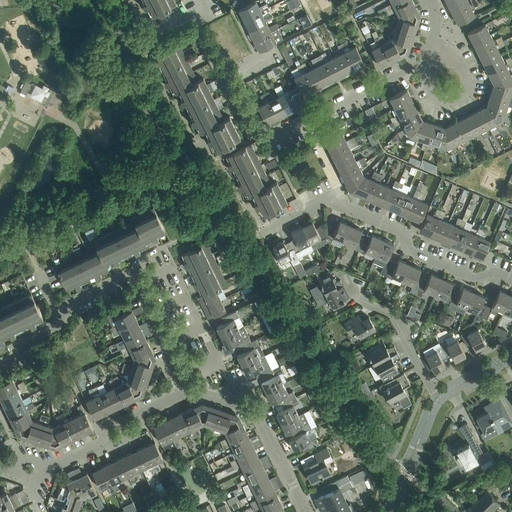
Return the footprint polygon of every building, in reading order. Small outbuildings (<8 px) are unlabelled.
[(176,4),(174,0),(145,0),(146,2),(143,4),(145,9),(149,7),(153,15),(176,4)] [(413,6),(414,6),(411,0),(407,0),(394,7),(399,17),(398,18),(414,10),(413,6)] [(469,4),(466,0),(452,0),(449,2),(450,5),(448,6),(452,13),(469,4)] [(260,11),(255,1),(240,9),(241,12),(239,13),(243,20),(260,11)] [(474,15),(469,4),(452,13),(456,20),(457,19),(459,23),(474,15)] [(418,22),(416,21),(416,19),(412,18),(411,15),(416,13),(414,10),(398,18),(395,28),(414,34),(418,22)] [(266,21),(260,11),(243,20),(247,27),(249,26),(250,29),(266,21)] [(307,13),(299,17),(304,28),(312,24),(312,23),(307,13)] [(253,40),(278,27),(276,23),(269,27),(266,21),(250,29),(252,32),(250,33),(253,40)] [(490,34),(484,24),(467,32),(471,40),(473,39),(474,42),(490,34)] [(276,42),(273,35),(280,32),(278,27),(253,40),(257,47),(259,46),(261,50),(276,42)] [(410,46),(414,34),(395,28),(392,38),(400,54),(403,53),(400,48),(402,47),(407,48),(408,45),(410,46)] [(495,44),(490,34),(474,42),(476,44),(474,45),(478,53),(495,44)] [(400,54),(392,38),(391,39),(381,44),(390,62),(397,58),(396,56),(400,54)] [(502,41),(502,40),(497,43),(499,47),(509,42),(507,38),(502,41)] [(196,78),(177,40),(154,52),(158,60),(154,62),(157,67),(161,65),(168,80),(165,82),(167,87),(171,85),(173,90),(196,78)] [(390,62),(381,44),(371,49),(379,65),(382,63),(383,65),(390,62)] [(500,54),(495,44),(478,53),(481,60),(483,59),(485,62),(500,54)] [(355,46),(345,51),(354,69),(361,65),(360,63),(363,62),(355,46)] [(354,69),(345,51),(335,57),(343,72),(345,71),(346,73),(354,69)] [(505,65),(500,54),(485,62),(486,65),(484,66),(488,73),(505,65)] [(343,72),(335,57),(325,62),(333,79),(341,75),(340,73),(343,72)] [(333,79),(325,62),(314,67),(322,82),(325,81),(326,83),(333,79)] [(510,75),(505,65),(488,73),(492,81),(493,80),(495,83),(510,75)] [(322,82),(314,67),(304,72),(313,89),(320,86),(319,84),(322,82)] [(313,89),(304,72),(294,77),(298,86),(302,93),(305,91),(306,93),(313,89)] [(511,88),(511,78),(510,75),(495,83),(495,85),(511,90),(511,88)] [(213,97),(208,88),(203,78),(198,81),(196,78),(173,90),(179,101),(181,100),(183,104),(187,103),(190,109),(213,97)] [(284,83),(274,88),(278,96),(286,111),(289,110),(290,112),(297,108),(288,91),(287,89),(284,83)] [(31,95),(40,99),(43,94),(47,96),(49,91),(47,90),(48,87),(43,85),(41,89),(36,86),(31,95)] [(508,101),(511,90),(495,85),(494,88),(492,87),(490,95),(508,101)] [(306,101),(303,94),(302,93),(298,86),(288,91),(297,108),(304,104),(303,103),(306,101)] [(408,97),(410,97),(406,89),(389,98),(394,108),(410,100),(408,97)] [(505,112),(508,101),(490,95),(487,103),(489,104),(488,106),(505,112)] [(286,111),(278,96),(268,101),(276,119),(284,115),(283,113),(286,111)] [(222,115),(213,97),(190,109),(194,118),(191,120),(193,125),(197,123),(199,127),(222,115)] [(417,109),(413,102),(411,103),(410,100),(394,108),(400,118),(417,109)] [(276,119),(268,101),(257,106),(265,122),(268,120),(269,122),(276,119)] [(509,113),(505,112),(488,106),(488,107),(487,108),(495,124),(502,120),(507,121),(509,113)] [(495,124),(487,108),(484,110),(483,108),(475,111),(484,129),(495,124)] [(405,128),(420,120),(418,118),(420,117),(417,109),(400,118),(405,128)] [(484,129),(475,111),(468,115),(469,117),(466,118),(474,134),(484,129)] [(240,137),(235,126),(229,116),(224,119),(222,115),(199,127),(205,138),(207,137),(209,142),(213,140),(217,149),(240,137)] [(474,134),(466,118),(464,120),(463,118),(455,122),(464,139),(474,134)] [(347,125),(344,120),(320,132),(324,140),(326,139),(327,142),(343,134),(340,128),(347,125)] [(417,138),(422,122),(420,121),(420,120),(405,128),(409,136),(417,138)] [(428,142),(434,124),(425,121),(425,123),(422,122),(417,138),(428,142)] [(464,139),(455,122),(447,126),(448,127),(446,129),(454,144),(464,139)] [(439,146),(444,129),(443,129),(440,128),(441,126),(434,124),(428,142),(439,146)] [(454,144),(446,129),(445,129),(444,129),(439,146),(446,148),(454,144)] [(348,144),(343,134),(327,142),(329,145),(327,146),(330,153),(348,144)] [(260,164),(250,144),(228,155),(232,163),(228,165),(231,170),(234,168),(238,175),(260,164)] [(353,154),(348,144),(330,153),(334,160),(336,159),(337,162),(353,154)] [(358,164),(353,154),(337,162),(339,165),(337,166),(340,173),(358,164)] [(270,183),(260,164),(238,175),(242,184),(238,185),(241,190),(245,188),(247,194),(270,183)] [(351,189),(364,175),(358,164),(340,173),(350,190),(350,191),(351,189)] [(367,198),(375,180),(364,176),(364,175),(351,189),(350,191),(359,195),(367,198)] [(378,201),(385,185),(375,180),(367,198),(375,201),(375,199),(378,201)] [(287,203),(277,182),(276,181),(271,184),(270,183),(247,194),(253,204),(254,203),(257,208),(260,206),(264,214),(287,203)] [(420,191),(423,184),(419,182),(414,195),(418,196),(420,191)] [(424,193),(427,186),(423,184),(420,191),(418,196),(422,198),(424,193)] [(388,207),(396,190),(385,185),(378,201),(381,202),(380,204),(388,207)] [(399,210),(406,194),(396,190),(388,207),(395,210),(396,208),(399,210)] [(409,216),(416,199),(406,194),(399,210),(402,211),(401,213),(409,216)] [(420,221),(428,203),(416,199),(409,216),(420,221)] [(164,227),(153,204),(131,215),(134,220),(132,221),(143,244),(154,239),(153,237),(158,235),(156,231),(164,227)] [(430,235),(438,217),(427,213),(420,229),(424,230),(423,232),(430,235)] [(441,238),(448,222),(438,217),(430,235),(438,239),(438,237),(441,238)] [(344,242),(351,225),(340,220),(337,228),(331,225),(330,228),(326,228),(326,237),(332,240),(333,237),(344,242)] [(143,244),(132,221),(101,236),(114,262),(119,260),(117,256),(133,249),(134,253),(139,250),(138,247),(143,244)] [(326,237),(326,228),(322,228),(321,226),(316,228),(312,221),(301,227),(310,243),(320,238),(321,240),(326,237)] [(451,244),(459,227),(448,222),(441,238),(444,239),(443,241),(451,244)] [(361,230),(351,225),(344,242),(353,246),(352,248),(358,251),(363,239),(358,237),(361,230)] [(295,239),(289,242),(295,253),(297,258),(313,250),(310,243),(301,227),(291,232),(295,239)] [(462,247),(469,231),(459,227),(451,244),(458,248),(459,246),(462,247)] [(498,229),(494,239),(498,241),(503,231),(498,229)] [(472,253),(479,236),(469,231),(462,247),(465,248),(464,250),(472,253)] [(375,256),(382,239),(372,235),(369,241),(363,239),(358,251),(364,253),(365,251),(375,256)] [(115,264),(114,262),(101,236),(93,240),(95,245),(55,265),(66,288),(74,284),(76,288),(81,285),(79,281),(94,274),(96,278),(101,276),(99,272),(115,264)] [(484,256),(491,240),(479,236),(472,253),(480,257),(481,255),(484,256)] [(382,239),(375,256),(373,261),(383,266),(380,273),(386,276),(392,261),(386,259),(393,244),(382,239)] [(295,253),(289,242),(285,244),(283,241),(272,247),(280,262),(291,257),(290,255),(295,253)] [(216,263),(206,242),(183,253),(187,262),(184,263),(186,268),(190,267),(193,274),(216,263)] [(402,280),(410,264),(399,259),(397,263),(392,261),(386,276),(391,278),(392,276),(402,280)] [(227,284),(216,263),(193,274),(197,282),(194,284),(196,289),(200,287),(203,294),(203,295),(215,289),(215,290),(221,287),(227,284)] [(420,268),(410,264),(402,280),(413,285),(410,292),(415,294),(422,278),(417,276),(420,268)] [(318,278),(321,283),(310,289),(315,300),(343,285),(340,279),(334,282),(329,272),(318,278)] [(434,294),(442,278),(431,273),(428,280),(422,278),(415,294),(421,297),(424,290),(434,294)] [(452,282),(442,278),(434,294),(445,299),(444,301),(449,303),(449,304),(454,292),(449,289),(452,282)] [(239,283),(242,288),(249,284),(246,279),(239,283)] [(348,296),(343,285),(315,300),(318,306),(329,300),(334,309),(345,304),(343,299),(348,296)] [(203,294),(198,297),(203,308),(220,299),(226,297),(221,287),(215,290),(215,289),(203,295),(203,294)] [(466,308),(473,291),(463,287),(460,294),(454,292),(449,304),(449,303),(447,307),(454,310),(456,304),(466,308)] [(242,294),(245,299),(253,296),(251,290),(242,294)] [(503,311),(510,294),(499,290),(492,306),(491,308),(492,308),(490,312),(494,314),(497,313),(499,309),(503,311)] [(484,296),(473,291),(466,308),(476,313),(475,315),(481,317),(486,306),(481,303),(484,296)] [(34,320),(42,316),(31,292),(0,307),(0,333),(1,336),(8,332),(10,336),(15,333),(13,330),(29,322),(31,326),(35,323),(34,320)] [(511,295),(510,294),(503,311),(511,314),(511,295)] [(225,310),(220,299),(203,308),(208,318),(225,310)] [(136,320),(134,315),(131,310),(130,310),(127,305),(106,315),(112,327),(109,328),(111,332),(117,329),(119,328),(136,320)] [(481,317),(487,320),(490,312),(492,308),(491,308),(486,306),(481,317)] [(234,319),(239,316),(236,310),(221,318),(223,323),(216,327),(221,337),(239,328),(234,319)] [(355,316),(343,322),(350,334),(356,331),(359,337),(375,328),(369,316),(358,322),(355,316)] [(124,339),(141,330),(136,320),(119,328),(124,339)] [(251,342),(251,341),(244,326),(239,328),(221,337),(226,347),(233,344),(236,349),(242,347),(241,346),(251,342)] [(495,326),(493,331),(504,336),(507,331),(495,326)] [(466,332),(460,335),(466,346),(471,343),(475,350),(486,344),(477,328),(467,334),(466,332)] [(129,349),(146,341),(141,330),(124,339),(129,349)] [(264,354),(259,345),(256,339),(251,341),(251,342),(241,346),(242,347),(244,352),(237,355),(242,365),(264,354)] [(446,343),(440,345),(446,357),(451,354),(455,361),(465,355),(457,340),(447,345),(446,343)] [(155,358),(146,341),(129,349),(134,359),(126,381),(135,398),(142,395),(155,358)] [(374,364),(397,352),(394,345),(387,349),(383,342),(367,351),(369,355),(368,356),(369,358),(370,357),(374,364)] [(438,342),(423,350),(434,372),(445,366),(441,359),(446,357),(440,345),(438,342)] [(401,359),(397,352),(374,364),(377,371),(376,371),(377,373),(378,373),(381,378),(397,369),(394,362),(401,359)] [(272,370),(271,370),(264,354),(242,365),(247,376),(254,372),(257,378),(266,373),(265,373),(272,370)] [(284,355),(277,358),(280,365),(287,361),(284,355)] [(124,363),(121,371),(126,373),(129,365),(124,363)] [(280,365),(271,370),(272,370),(265,373),(266,373),(268,378),(261,382),(266,392),(283,384),(278,374),(283,372),(280,365)] [(94,366),(84,371),(86,376),(96,370),(94,366)] [(300,376),(303,384),(310,381),(304,373),(300,376)] [(404,373),(379,386),(381,391),(383,390),(390,403),(399,399),(403,408),(411,403),(402,387),(403,385),(408,386),(410,384),(404,373)] [(0,397),(17,389),(12,378),(0,383),(0,397)] [(135,398),(126,381),(117,386),(125,403),(135,398)] [(273,408),(281,404),(296,397),(293,391),(288,393),(283,384),(266,392),(273,408)] [(125,403),(117,386),(106,390),(115,408),(125,403)] [(22,399),(17,389),(0,397),(0,398),(4,408),(22,399)] [(115,408),(106,390),(96,395),(104,413),(115,408)] [(104,413),(96,395),(85,401),(94,418),(104,413)] [(281,423),(298,415),(294,405),(298,403),(296,397),(281,404),(283,409),(276,413),(281,423)] [(511,421),(499,398),(488,404),(491,410),(476,417),(484,432),(499,424),(502,430),(511,424),(511,421)] [(22,399),(4,408),(9,418),(27,409),(22,399)] [(202,403),(185,411),(193,428),(203,423),(224,431),(229,441),(246,433),(238,415),(202,403)] [(72,439),(63,422),(53,427),(32,420),(27,409),(9,418),(18,435),(54,448),(72,439)] [(193,428),(185,411),(174,416),(183,433),(193,428)] [(92,429),(84,412),(74,417),(82,434),(92,429)] [(303,412),(298,415),(281,423),(286,433),(293,430),(296,435),(306,430),(306,431),(311,428),(303,412)] [(183,433),(174,416),(164,421),(172,438),(183,433)] [(82,434),(74,417),(63,422),(72,439),(82,434)] [(176,446),(173,440),(172,438),(164,421),(153,426),(162,444),(162,443),(164,448),(169,446),(172,451),(177,448),(176,446)] [(483,453),(467,422),(460,428),(471,444),(469,445),(468,444),(457,450),(465,465),(478,459),(484,470),(495,464),(488,450),(483,453)] [(296,435),(289,439),(294,449),(301,446),(303,451),(319,444),(316,438),(311,428),(306,431),(306,430),(296,435)] [(197,429),(189,433),(192,438),(200,434),(197,429)] [(251,443),(249,438),(246,433),(229,441),(234,451),(251,443)] [(162,459),(154,441),(144,446),(152,464),(162,459)] [(239,462),(256,453),(251,443),(234,451),(239,462)] [(152,464),(144,446),(133,451),(142,469),(152,464)] [(326,447),(313,454),(316,460),(303,466),(311,482),(330,473),(326,463),(332,460),(326,447)] [(142,469),(133,451),(123,456),(131,474),(142,469)] [(244,472),(261,464),(256,453),(239,462),(244,472)] [(131,474),(123,456),(113,461),(121,479),(131,474)] [(121,479),(113,461),(103,466),(111,484),(121,479)] [(239,467),(237,463),(231,466),(226,469),(228,473),(234,470),(234,469),(239,467)] [(266,474),(264,469),(261,464),(244,472),(249,482),(266,474)] [(111,484),(103,466),(92,471),(100,489),(111,484)] [(82,474),(78,467),(73,470),(81,487),(77,490),(81,500),(96,492),(86,472),(82,474)] [(366,468),(349,475),(353,483),(369,476),(366,468)] [(81,487),(73,470),(67,473),(71,480),(66,482),(69,488),(66,496),(59,493),(57,498),(68,502),(79,506),(81,500),(77,490),(81,487)] [(247,483),(243,485),(249,495),(254,492),(271,484),(266,474),(249,482),(247,483)] [(351,511),(341,492),(352,486),(346,475),(329,483),(333,490),(314,499),(320,511),(328,507),(330,511),(351,511)] [(259,503),(276,494),(271,484),(254,492),(259,503)] [(165,490),(158,493),(161,499),(167,496),(165,490)] [(486,490),(466,509),(468,511),(489,511),(499,503),(486,490)] [(0,504),(1,507),(18,499),(15,493),(9,496),(6,492),(0,494),(0,504)] [(153,493),(143,497),(147,505),(157,500),(153,493)] [(284,511),(285,511),(276,494),(259,503),(263,511),(284,511)] [(3,511),(15,511),(16,511),(14,508),(21,504),(18,499),(1,507),(0,504),(0,511),(3,511),(4,511),(3,511)] [(76,511),(77,511),(79,506),(68,502),(66,507),(63,506),(60,511),(76,511)] [(96,505),(99,510),(104,507),(101,502),(96,505)] [(133,502),(123,507),(124,511),(131,511),(137,510),(133,502)]
